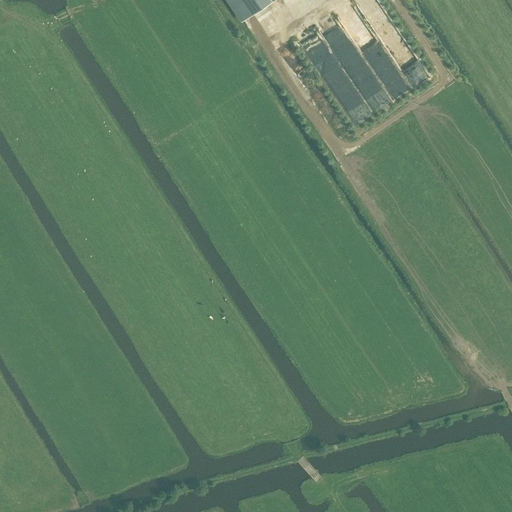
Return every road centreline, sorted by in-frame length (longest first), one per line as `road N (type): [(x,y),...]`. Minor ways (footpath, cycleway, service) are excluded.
road 1 (track): [(122,511),(298,455),(511,404)]
road 2 (track): [(400,505),(375,472),(328,484),(317,478),(280,423)]
